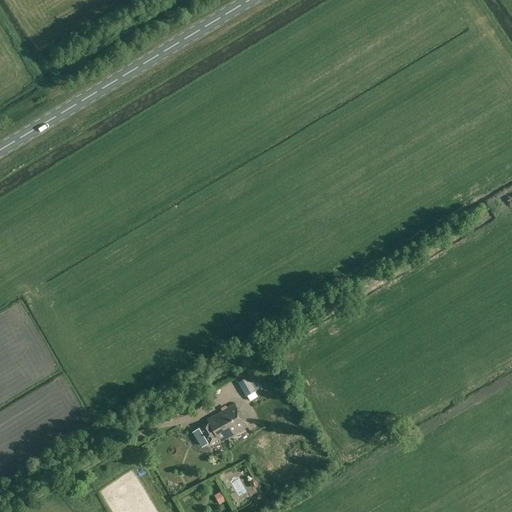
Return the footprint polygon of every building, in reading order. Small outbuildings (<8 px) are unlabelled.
[(266,365),(259,369),(261,374),(269,371),(266,365)] [(238,383),(246,397),(256,391),(248,377),(238,383)] [(284,384),(277,388),(281,394),(287,390),(284,384)] [(248,427),(235,404),(207,421),(208,423),(199,428),(209,445),(218,440),(221,442),(248,427)] [(243,443),(256,435),(250,426),(237,434),(243,443)] [(250,495),(242,478),(234,481),(242,499),(250,495)] [(223,492),(217,496),(224,506),(229,503),(223,492)] [(257,499),(263,507),(270,501),(264,494),(257,499)]
